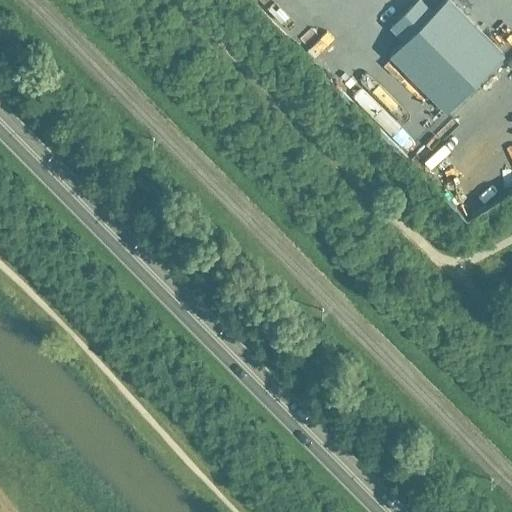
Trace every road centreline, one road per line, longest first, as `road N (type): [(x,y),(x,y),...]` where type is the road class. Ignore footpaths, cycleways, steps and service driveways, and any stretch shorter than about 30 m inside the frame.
road 1 (primary): [(385,511),(0,122)]
road 2 (unknown): [(0,236),(259,511)]
road 3 (unclassified): [(437,256),(177,0)]
